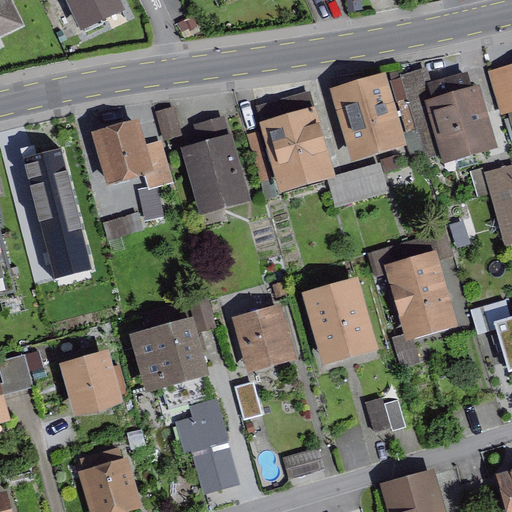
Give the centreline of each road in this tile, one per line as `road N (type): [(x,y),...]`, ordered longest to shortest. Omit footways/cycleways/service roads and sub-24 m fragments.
road 1 (secondary): [(173,70),(465,23)]
road 2 (residential): [(511,432),(246,511)]
road 3 (secondary): [(0,103),(173,70)]
